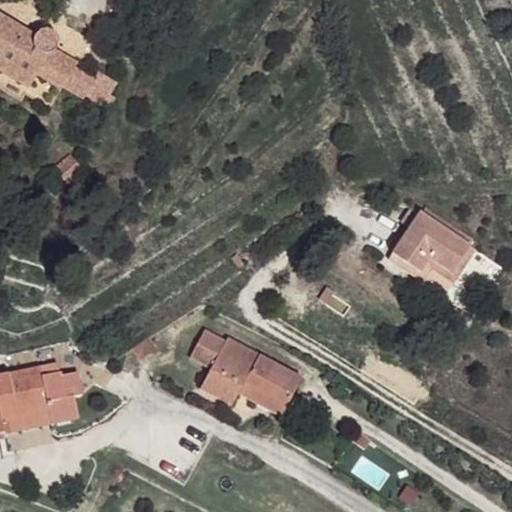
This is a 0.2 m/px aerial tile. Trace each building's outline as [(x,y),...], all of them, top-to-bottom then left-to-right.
[(0,97),(10,107),(20,96),(41,114),(44,111),(52,104),(41,90),(47,83),(40,76),(43,73),(45,70),(46,67),(44,62),(40,57),(34,55),(29,57),(25,58),(0,34),(0,97)] [(47,83),(41,90),(52,104),(57,96),(60,93),(47,83)] [(57,96),(52,104),(73,129),(86,110),(81,107),(73,113),(57,96)] [(52,104),(44,111),(60,128),(65,126),(71,133),(73,129),(52,104)] [(73,129),(71,133),(81,144),(90,135),(86,130),(96,121),(86,110),(73,129)] [(395,223),(405,230),(416,214),(407,208),(395,223)] [(405,230),(390,254),(416,271),(420,265),(426,258),(447,271),(465,245),(416,214),(405,230)] [(426,258),(420,265),(450,281),(471,249),(465,245),(447,271),(426,258)] [(390,254),(384,261),(411,278),(416,271),(390,254)] [(211,368),(205,382),(236,397),(243,385),(248,373),(293,392),(305,364),(229,332),(211,368)] [(201,365),(194,378),(205,382),(211,368),(201,365)] [(0,374),(0,378),(30,374),(40,369),(0,374)] [(0,430),(80,387),(78,376),(60,377),(59,374),(42,377),(40,369),(30,374),(0,378),(0,430)] [(248,373),(243,385),(287,404),(293,392),(248,373)] [(80,387),(0,430),(0,434),(77,421),(73,398),(82,397),(80,387)]
